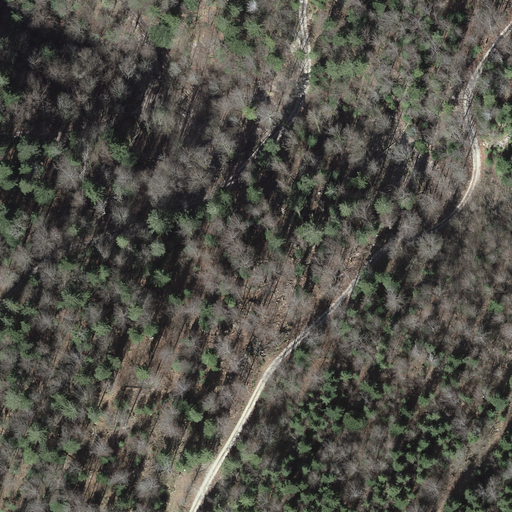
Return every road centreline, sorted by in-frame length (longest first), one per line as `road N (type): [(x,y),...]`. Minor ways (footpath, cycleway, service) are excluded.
road 1 (track): [(204,511),(246,426),(316,344),(429,249),(473,195),(511,81)]
road 2 (track): [(314,0),(299,109),(262,155),(182,205),(113,235),(19,301),(0,330)]
road 3 (track): [(0,167),(134,107),(155,84),(160,57),(123,0)]
